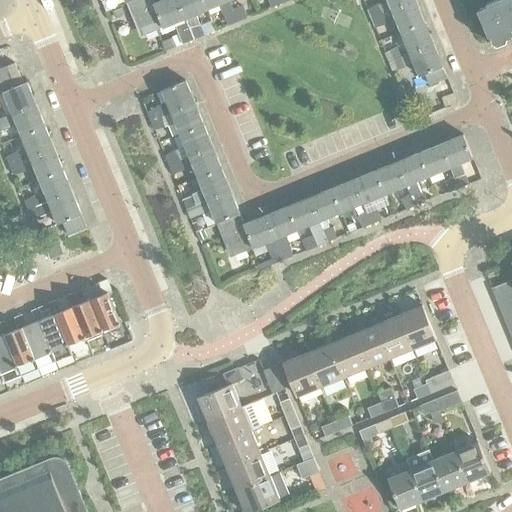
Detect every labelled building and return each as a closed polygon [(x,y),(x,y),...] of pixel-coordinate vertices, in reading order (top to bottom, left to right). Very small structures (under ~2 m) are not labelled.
[(144,35),(163,27),(153,3),(154,2),(153,0),(128,0),(126,1),(131,11),(134,10),(144,35)] [(180,32),(185,42),(194,39),(178,0),(160,0),(154,2),(153,3),(163,27),(175,22),(180,32)] [(196,14),(207,9),(203,0),(178,0),(194,39),(203,35),(200,24),(196,14)] [(237,21),(232,9),(229,0),(228,0),(203,0),(207,9),(219,4),(223,15),(229,25),(237,21)] [(383,13),(392,9),(414,0),(385,0),(377,3),(367,9),(371,18),(383,13)] [(424,22),(415,0),(414,0),(392,9),(401,31),(424,22)] [(477,10),(491,43),(511,34),(511,26),(501,0),(493,0),(486,3),(487,5),(477,10)] [(511,0),(501,0),(511,26),(511,0)] [(243,6),(232,9),(237,21),(246,18),(243,6)] [(112,11),(114,17),(125,13),(122,7),(112,11)] [(386,24),(383,13),(371,18),(375,27),(386,24)] [(401,31),(410,53),(433,43),(424,22),(401,31)] [(173,37),(161,41),(165,50),(176,46),(173,37)] [(419,75),(424,73),(442,66),(433,43),(410,53),(419,75)] [(385,53),(389,62),(401,57),(395,47),(385,53)] [(403,67),(401,57),(389,62),(392,70),(403,67)] [(15,62),(0,68),(0,93),(4,92),(4,91),(23,83),(15,62)] [(447,77),(442,66),(424,73),(429,84),(447,77)] [(150,120),(171,112),(195,102),(185,80),(162,89),(167,100),(146,109),(150,120)] [(4,91),(4,92),(13,113),(36,103),(27,81),(23,83),(4,91)] [(195,102),(171,112),(150,120),(154,129),(165,126),(176,122),(180,134),(204,124),(195,102)] [(13,113),(4,117),(0,118),(0,129),(6,128),(17,124),(22,135),(45,125),(36,103),(13,113)] [(180,134),(189,156),(213,146),(204,124),(180,134)] [(45,125),(22,135),(31,157),(54,147),(45,125)] [(440,144),(450,167),(454,176),(459,188),(467,184),(464,173),(460,163),(472,158),(463,134),(440,144)] [(428,176),(450,167),(440,144),(419,152),(428,176)] [(221,168),(213,146),(189,156),(198,177),(221,168)] [(40,179),(63,169),(54,147),(31,157),(40,179)] [(168,164),(181,159),(175,150),(165,156),(168,164)] [(10,165),(22,160),(16,151),(6,157),(10,165)] [(397,161),(406,185),(410,193),(415,206),(423,202),(421,191),(416,181),(428,176),(419,152),(397,161)] [(168,164),(172,173),(183,170),(181,159),(168,164)] [(24,171),(22,160),(10,165),(13,174),(24,171)] [(384,194),(406,185),(397,161),(375,170),(384,194)] [(186,208),(207,199),(230,190),(221,168),(198,177),(203,189),(192,193),(183,199),(186,208)] [(40,179),(44,189),(24,201),(28,209),(72,191),(63,169),(40,179)] [(373,198),(384,194),(375,170),(353,179),(371,224),(380,220),(377,209),(373,198)] [(450,191),(459,188),(454,176),(444,181),(450,191)] [(363,227),(371,224),(353,179),(331,188),(341,211),(352,207),(357,217),(363,227)] [(319,220),(341,211),(331,188),(309,197),(319,220)] [(216,222),(239,212),(240,212),(230,190),(207,199),(186,208),(190,216),(201,214),(211,209),(216,222)] [(58,223),(63,221),(81,214),(72,191),(28,209),(31,218),(42,215),(42,216),(53,212),(58,223)] [(406,209),(415,206),(410,193),(400,199),(406,209)] [(317,245),(327,241),(319,220),(309,197),(287,206),(297,229),(309,225),(317,245)] [(285,234),(297,229),(287,206),(266,215),(284,259),(292,256),(290,245),(285,234)] [(243,224),(244,224),(239,212),(216,222),(221,233),(224,231),(234,255),(253,247),(243,224)] [(87,227),(81,214),(63,221),(68,235),(87,227)] [(275,263),(284,259),(266,215),(244,224),(243,224),(253,247),(265,242),(269,253),(275,263)] [(50,258),(57,255),(63,252),(59,244),(46,249),(50,258)] [(102,293),(94,296),(90,298),(103,331),(121,323),(109,296),(113,294),(107,278),(99,282),(102,293)] [(511,279),(491,288),(496,299),(511,292),(511,279)] [(86,338),(103,331),(90,298),(94,296),(90,285),(82,289),(85,300),(77,303),(73,305),(86,338)] [(69,344),(86,338),(73,305),(77,303),(73,292),(65,296),(68,307),(60,310),(56,312),(69,344)] [(501,311),(511,306),(511,292),(496,299),(501,311)] [(73,354),(69,344),(56,312),(60,310),(56,299),(48,302),(51,314),(43,317),(39,319),(56,361),(73,354)] [(399,315),(413,348),(436,339),(422,305),(399,315)] [(34,321),(26,324),(22,326),(39,368),(56,361),(39,319),(43,317),(39,306),(31,309),(34,321)] [(511,306),(501,311),(505,321),(511,318),(511,306)] [(22,375),(39,368),(22,326),(26,324),(22,313),(14,316),(17,328),(9,331),(5,333),(22,375)] [(399,315),(376,324),(389,358),(413,348),(399,315)] [(5,382),(22,375),(5,333),(9,331),(5,320),(0,322),(0,334),(0,335),(0,370),(1,372),(5,382)] [(366,367),(389,358),(376,324),(353,334),(366,367)] [(353,334),(330,343),(343,376),(366,367),(353,334)] [(330,343),(307,352),(320,386),(343,376),(330,343)] [(297,395),(320,386),(307,352),(283,362),(297,395)] [(276,365),(263,370),(273,394),(285,389),(276,365)] [(243,379),(239,368),(225,374),(229,384),(232,383),(243,379)] [(425,380),(427,382),(431,393),(454,383),(449,370),(425,380)] [(417,398),(431,393),(427,382),(413,388),(417,398)] [(199,397),(208,421),(242,407),(232,383),(229,384),(199,397)] [(457,390),(434,399),(439,411),(462,402),(457,390)] [(394,397),(381,402),(385,412),(398,406),(394,397)] [(279,402),(285,416),(295,412),(289,398),(279,402)] [(442,419),(439,411),(434,399),(419,405),(423,414),(429,412),(434,422),(442,419)] [(366,408),(370,417),(385,412),(381,402),(366,408)] [(251,403),(242,407),(208,421),(218,443),(251,430),(260,426),(251,403)] [(305,435),(295,412),(285,416),(290,429),(294,440),(305,435)] [(404,412),(389,418),(393,427),(407,421),(404,412)] [(348,415),(335,421),(339,430),(352,425),(348,415)] [(389,418),(366,427),(370,437),(393,427),(389,418)] [(339,430),(335,421),(321,426),(325,436),(339,430)] [(261,453),(251,430),(218,443),(227,467),(261,453)] [(314,458),(305,435),(294,440),(298,449),(303,462),(314,458)] [(477,442),(455,451),(467,481),(489,472),(489,473),(490,472),(478,441),(476,442),(477,442)] [(467,481),(455,451),(433,460),(445,490),(467,481)] [(227,467),(237,489),(270,476),(261,453),(227,467)] [(87,511),(68,465),(67,463),(66,461),(65,460),(63,459),(62,458),(60,457),(58,456),(56,456),(54,456),(52,457),(0,478),(0,511),(87,511)] [(319,472),(314,458),(303,462),(309,476),(319,472)] [(401,508),(423,499),(411,469),(407,460),(396,465),(400,473),(389,478),(389,477),(387,478),(400,509),(401,508)] [(433,460),(411,469),(423,499),(445,490),(433,460)] [(247,511),(280,499),(270,476),(237,489),(245,511),(247,511)]
